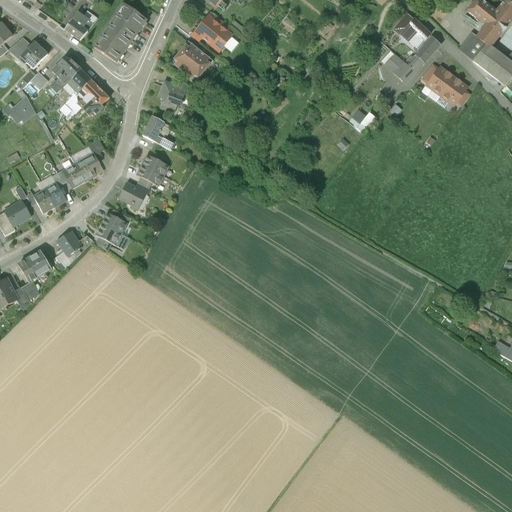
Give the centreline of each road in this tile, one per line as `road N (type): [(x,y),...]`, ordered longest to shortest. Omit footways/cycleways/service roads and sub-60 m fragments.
road 1 (residential): [(137,99),(123,158),(100,197),(0,265)]
road 2 (residential): [(0,0),(137,99)]
road 3 (residential): [(511,114),(407,8)]
